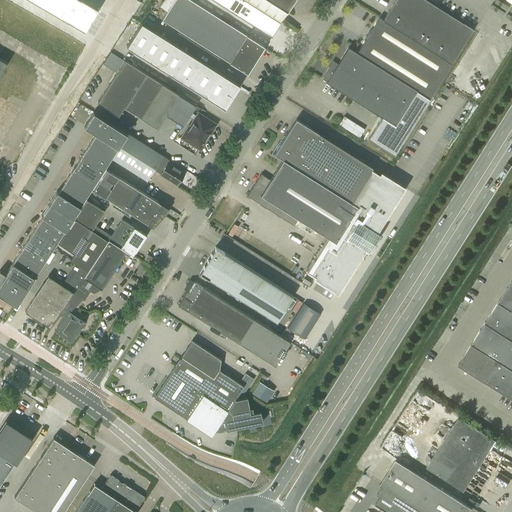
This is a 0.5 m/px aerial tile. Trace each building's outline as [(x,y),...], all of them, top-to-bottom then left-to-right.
[(28,8),(32,0),(21,0),(19,3),(28,8)] [(37,13),(44,0),(32,0),(28,8),(37,13)] [(45,18),(56,0),(55,0),(44,0),(37,13),(45,18)] [(56,0),(45,18),(54,23),(64,5),(56,0)] [(73,11),(79,0),(67,0),(64,5),(73,11)] [(79,0),(73,11),(82,16),(90,0),(79,0)] [(95,0),(90,0),(82,16),(91,21),(102,4),(95,0)] [(247,73),(264,46),(257,42),(246,35),(235,28),(224,21),(219,18),(213,14),(203,7),(192,0),(190,0),(163,0),(160,6),(168,11),(162,19),(176,28),(247,73)] [(207,0),(203,7),(213,14),(222,0),(207,0)] [(222,0),(213,14),(219,18),(224,21),(238,0),(222,0)] [(246,0),(238,0),(224,21),(235,28),(252,3),(246,0)] [(293,0),(267,0),(286,12),(293,0)] [(333,62),(323,80),(379,115),(367,134),(395,153),(473,30),(425,0),(395,0),(382,20),(379,19),(356,54),(348,49),(337,64),(333,62)] [(252,3),(235,28),(246,35),(263,10),(252,3)] [(64,5),(54,23),(63,28),(73,11),(64,5)] [(263,10),(246,35),(257,42),(274,17),(263,10)] [(71,33),(82,16),(73,11),(63,28),(71,33)] [(71,33),(81,39),(91,21),(82,16),(71,33)] [(274,17),(257,42),(264,46),(268,49),(285,24),(280,21),(274,17)] [(126,47),(170,74),(185,51),(141,23),(126,47)] [(285,24),(268,49),(281,57),(297,32),(285,24)] [(185,51),(170,74),(187,85),(202,62),(185,51)] [(103,64),(117,72),(124,60),(111,52),(103,64)] [(179,94),(125,60),(98,103),(118,116),(124,107),(158,128),(166,115),(179,94)] [(202,62),(187,85),(204,96),(219,72),(202,62)] [(219,72),(204,96),(224,109),(239,85),(219,72)] [(179,94),(166,115),(183,126),(195,105),(193,104),(179,94)] [(107,166),(112,159),(128,133),(93,111),(84,126),(96,133),(58,192),(57,191),(41,215),(42,216),(5,274),(0,270),(0,294),(16,305),(68,225),(70,227),(75,219),(76,218),(75,217),(86,200),(92,190),(98,180),(106,168),(107,166)] [(180,138),(201,151),(206,143),(205,143),(217,124),(198,111),(189,125),(188,125),(180,138)] [(401,188),(386,178),(371,168),(372,167),(307,125),(307,126),(303,127),(297,123),(282,146),(278,143),(271,154),(281,160),(269,179),(261,174),(252,188),(253,189),(248,196),(293,225),(298,218),(328,237),(306,271),(337,290),(364,246),(366,248),(376,232),(374,231),(401,188)] [(168,162),(169,160),(128,133),(112,159),(146,180),(153,169),(160,174),(177,185),(184,172),(168,162)] [(105,197),(148,224),(152,218),(154,220),(159,212),(165,212),(168,208),(106,168),(98,180),(92,190),(105,197)] [(104,211),(86,200),(75,217),(76,218),(92,229),(95,225),(104,211)] [(34,317),(33,319),(41,325),(42,322),(50,327),(59,314),(63,307),(64,307),(72,294),(83,277),(107,240),(75,219),(70,227),(59,244),(75,255),(71,260),(76,263),(62,284),(48,275),(25,311),(34,317)] [(144,237),(146,235),(145,234),(146,234),(122,219),(111,235),(109,238),(133,254),(143,237),(144,237)] [(92,229),(108,239),(109,238),(111,235),(95,225),(92,229)] [(107,240),(83,277),(98,287),(101,289),(126,251),(108,239),(107,240)] [(276,321),(287,305),(292,296),(215,247),(202,268),(202,269),(204,274),(203,275),(276,321)] [(72,294),(84,301),(90,291),(93,294),(98,287),(83,277),(72,294)] [(192,314),(192,313),(275,365),(290,342),(194,281),(193,281),(190,279),(186,285),(187,285),(188,290),(183,297),(178,306),(187,311),(187,310),(189,311),(188,312),(192,314)] [(511,398),(511,279),(458,364),(511,398)] [(321,313),(306,304),(303,302),(287,328),(289,329),(304,339),(321,313)] [(63,307),(59,314),(64,317),(55,331),(71,342),(84,323),(70,313),(69,313),(69,311),(64,307),(63,307)] [(211,435),(217,425),(218,430),(262,421),(260,411),(252,413),(251,408),(249,409),(247,397),(235,399),(243,386),(249,376),(245,373),(239,383),(219,370),(220,359),(192,340),(191,342),(189,342),(187,346),(187,348),(185,351),(183,351),(181,355),(181,356),(154,397),(211,435)] [(252,392),(266,401),(273,391),(259,382),(252,392)] [(464,489),(496,439),(459,415),(427,466),(464,489)] [(0,481),(14,461),(30,438),(6,422),(0,430),(0,481)] [(53,437),(14,496),(37,511),(62,511),(94,464),(53,437)] [(468,511),(472,507),(396,459),(379,484),(382,486),(377,493),(380,495),(375,503),(386,509),(384,511),(468,511)] [(94,483),(74,511),(137,511),(136,511),(144,497),(130,488),(129,490),(124,487),(125,485),(110,475),(101,488),(94,483)]
